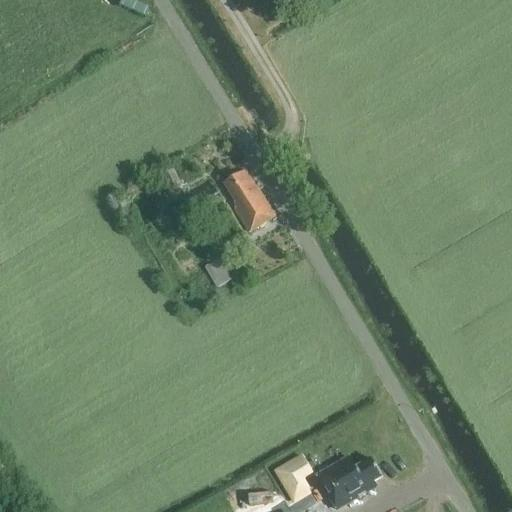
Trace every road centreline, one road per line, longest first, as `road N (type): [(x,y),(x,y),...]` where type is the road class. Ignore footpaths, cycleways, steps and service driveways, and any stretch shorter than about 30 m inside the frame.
road 1 (unclassified): [(464,511),(158,0)]
road 2 (track): [(253,157),(289,131),(291,114),(222,0)]
